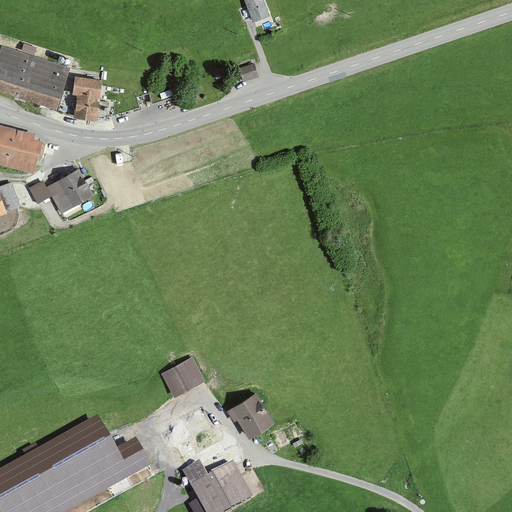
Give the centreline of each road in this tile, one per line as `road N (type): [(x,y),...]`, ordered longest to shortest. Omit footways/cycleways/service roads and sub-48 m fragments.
road 1 (tertiary): [(511,12),(158,131),(82,137),(0,112)]
road 2 (track): [(217,407),(262,457),(419,511)]
